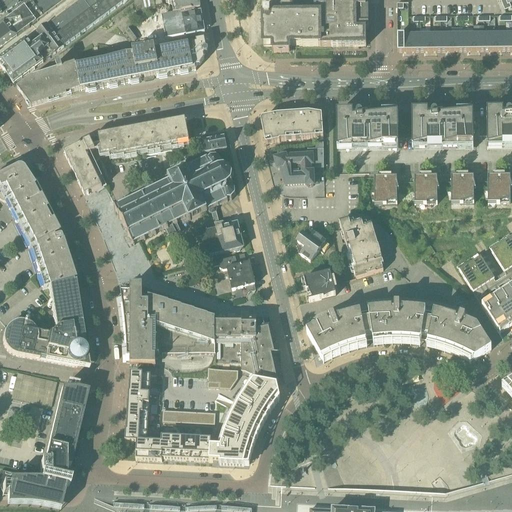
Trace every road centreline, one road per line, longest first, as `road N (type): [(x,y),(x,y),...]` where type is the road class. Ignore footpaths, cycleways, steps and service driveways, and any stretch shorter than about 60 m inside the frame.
road 1 (residential): [(106,384),(89,478),(247,487),(261,476),(275,432),(306,392)]
road 2 (residential): [(36,148),(94,279),(106,384)]
road 3 (residential): [(306,392),(262,220)]
road 4 (residential): [(472,385),(392,361),(354,367),(306,392)]
road 5 (tertiary): [(60,119),(233,97)]
road 6 (tertiary): [(229,79),(60,119)]
road 7 (tertiary): [(381,86),(511,85)]
road 8 (residential): [(262,220),(233,97)]
